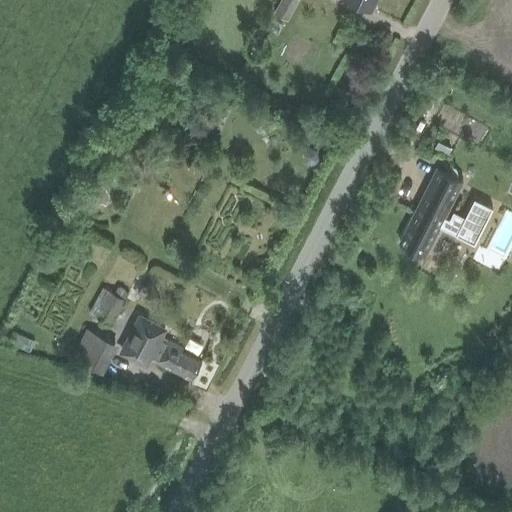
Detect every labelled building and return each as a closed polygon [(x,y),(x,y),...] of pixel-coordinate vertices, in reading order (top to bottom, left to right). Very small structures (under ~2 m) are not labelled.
[(288,19),(297,0),(280,0),(274,12),(288,19)] [(352,0),(371,9),(375,0),(352,0)] [(277,35),(282,25),(271,19),(266,29),(277,35)] [(441,72),(432,89),(438,92),(447,75),(441,72)] [(306,162),(311,165),(317,164),(320,158),(318,151),(312,148),(307,149),(304,154),(306,162)] [(400,242),(424,254),(463,179),(438,166),(400,242)] [(112,325),(126,297),(129,290),(118,285),(115,292),(104,286),(90,315),(112,325)] [(166,344),(161,341),(167,328),(138,313),(119,351),(148,366),(154,354),(160,357),(157,362),(190,379),(192,375),(193,375),(201,360),(182,350),(184,346),(169,338),(166,344)] [(100,370),(114,342),(88,328),(73,356),(100,370)]
